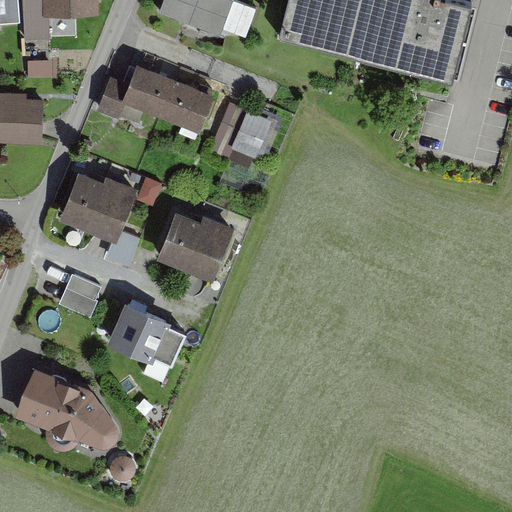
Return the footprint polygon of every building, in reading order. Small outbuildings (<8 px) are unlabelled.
[(0,0),(0,21),(20,21),(19,0),(0,0)] [(24,0),(25,24),(50,23),(50,15),(100,13),(99,0),(24,0)] [(163,0),(160,10),(221,32),(232,0),(163,0)] [(289,0),(280,38),(367,60),(381,0),(289,0)] [(473,3),(462,0),(381,0),(367,60),(453,81),(473,3)] [(147,73),(136,68),(120,107),(196,137),(211,99),(147,73)] [(46,100),(0,96),(0,143),(43,146),(46,100)] [(272,120),(232,104),(213,154),(252,169),(272,120)] [(101,181),(77,171),(57,221),(113,243),(135,189),(104,176),(101,181)] [(147,177),(138,199),(154,206),(163,184),(147,177)] [(199,222),(174,213),(154,260),(211,280),(231,228),(202,216),(199,222)] [(74,276),(61,304),(90,317),(98,300),(96,300),(101,288),(74,276)] [(172,317),(127,297),(108,338),(154,358),(156,354),(170,322),(172,317)] [(187,330),(170,322),(156,354),(173,361),(187,330)] [(82,390),(28,365),(10,418),(50,430),(47,439),(54,448),(65,452),(76,448),(80,440),(104,450),(116,447),(120,437),(119,426),(86,386),(82,390)] [(137,462),(124,455),(112,462),(113,476),(125,483),(137,476),(137,462)]
